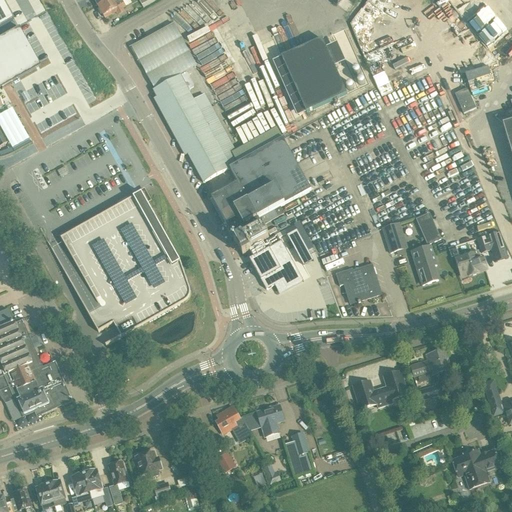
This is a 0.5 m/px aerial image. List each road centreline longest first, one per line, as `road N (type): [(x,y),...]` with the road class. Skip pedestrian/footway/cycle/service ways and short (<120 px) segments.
road 1 (unclassified): [(244,332),(230,267),(119,72),(67,0)]
road 2 (residential): [(112,421),(0,211)]
road 3 (primary): [(327,337),(437,324),(511,301)]
road 4 (primary): [(112,421),(228,363)]
road 5 (unclassified): [(364,459),(327,337)]
